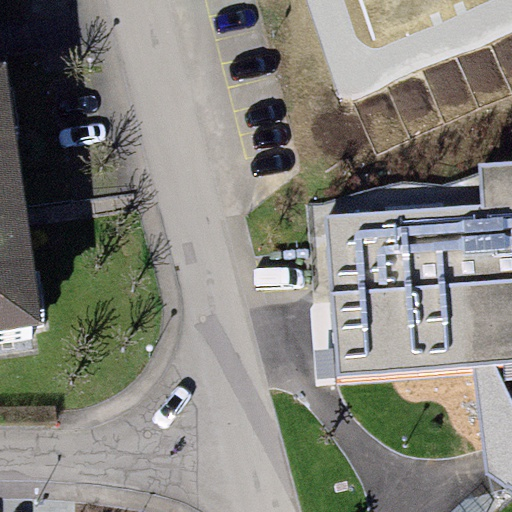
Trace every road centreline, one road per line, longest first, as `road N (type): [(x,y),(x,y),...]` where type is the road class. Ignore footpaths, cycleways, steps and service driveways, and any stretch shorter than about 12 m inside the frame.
road 1 (residential): [(244,423),(142,0)]
road 2 (residential): [(0,461),(106,452),(244,423)]
